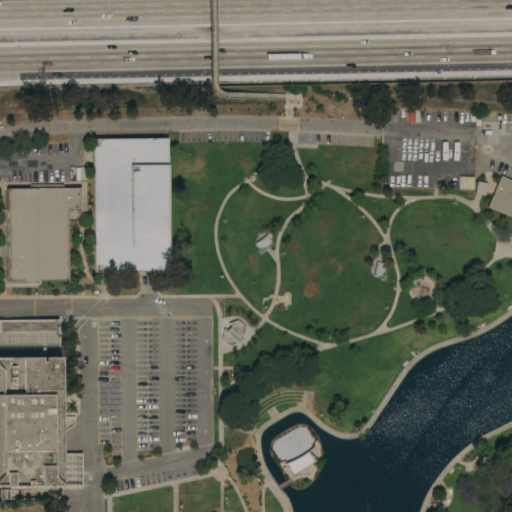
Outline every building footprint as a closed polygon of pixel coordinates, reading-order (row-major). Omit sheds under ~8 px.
[(93,138),(93,272),(171,272),(172,138),(93,138)] [(501,176),(511,180),(511,216),(486,205),(501,176)] [(1,187),(2,281),(67,280),(66,210),(79,210),(79,186),(1,187)] [(0,320),(0,486),(62,486),(61,357),(54,357),(53,352),(59,348),(58,319),(0,320)] [(220,339),(223,328),(226,330),(230,325),(227,323),(236,320),(244,327),(242,336),(240,334),(235,339),(238,341),(228,345),(220,339)] [(285,463),(289,461),(294,459),(299,456),(306,451),(312,461),(292,473),(285,463)]
